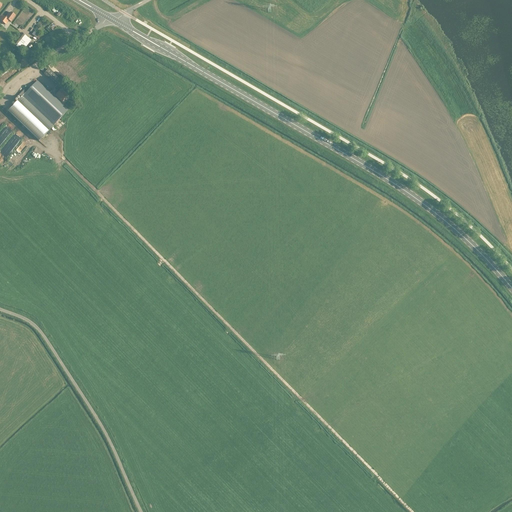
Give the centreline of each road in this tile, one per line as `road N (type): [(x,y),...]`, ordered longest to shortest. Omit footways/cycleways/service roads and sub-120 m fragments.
road 1 (secondary): [(511,288),(396,184),(111,18)]
road 2 (unclassified): [(141,511),(110,441),(53,349),(30,321),(0,308)]
